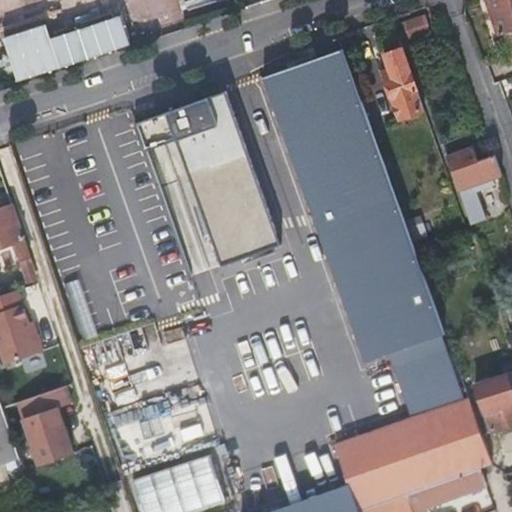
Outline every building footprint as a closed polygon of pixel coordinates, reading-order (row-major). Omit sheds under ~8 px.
[(511,0),(480,0),(492,33),(509,27),(511,34),(511,0)] [(4,37),(16,80),(146,43),(137,13),(52,37),(49,25),(4,37)] [(426,31),(420,15),(398,23),(404,40),(426,31)] [(413,412),(467,393),(415,248),(406,220),(344,46),(266,74),(367,360),(392,352),(413,412)] [(425,110),(403,47),(385,53),(389,68),(385,70),(389,81),(386,82),(390,95),(394,94),(403,118),(425,110)] [(284,241),(228,88),(136,121),(192,274),(284,241)] [(468,135),(443,143),(470,217),(472,224),(482,219),(471,184),(479,181),(481,187),(492,183),(490,177),(501,173),(500,169),(495,154),(477,160),(468,135)] [(0,267),(31,258),(13,205),(0,209),(0,267)] [(406,220),(415,248),(435,241),(426,213),(406,220)] [(1,294),(0,294),(0,344),(6,362),(44,349),(34,320),(30,322),(19,288),(1,294)] [(511,425),(511,381),(510,375),(495,380),(487,378),(482,380),(480,385),(475,387),(492,432),(511,425)] [(0,463),(22,456),(0,392),(0,463)] [(345,511),(413,511),(406,492),(480,467),(491,463),(467,393),(413,412),(391,420),(322,445),(335,484),(345,511)] [(24,416),(40,463),(73,452),(57,405),(24,416)] [(157,441),(152,426),(138,431),(142,446),(157,441)] [(224,454),(234,486),(243,483),(234,452),(224,454)] [(213,455),(133,480),(143,511),(200,511),(228,503),(213,455)] [(406,492),(413,511),(423,511),(429,510),(427,505),(464,492),(467,498),(478,495),(476,488),(486,483),(480,467),(406,492)] [(345,511),(335,484),(260,511),(345,511)]
